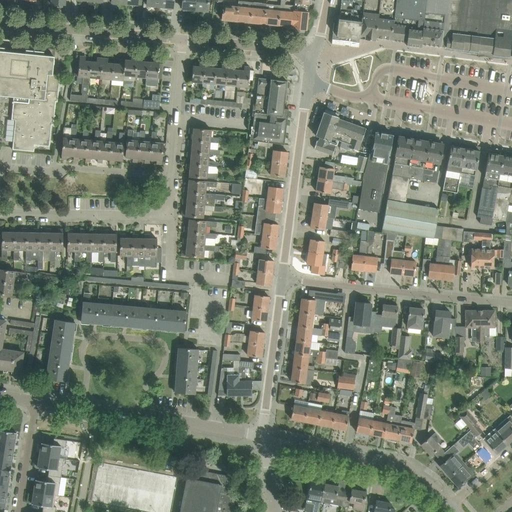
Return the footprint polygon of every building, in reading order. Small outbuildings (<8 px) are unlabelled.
[(182,0),(182,9),(195,10),(195,0),(182,0)] [(195,0),(195,10),(208,11),(209,1),(208,0),(195,0)] [(294,0),(294,5),(292,27),(292,29),(299,29),(299,31),(304,32),(305,30),(306,30),(307,19),(309,19),(310,13),(308,13),(309,4),(310,4),(310,0),(294,0)] [(352,21),(350,37),(359,38),(361,21),(364,2),(363,0),(354,0),(354,1),(353,11),(352,21)] [(361,21),(359,38),(375,40),(376,37),(375,37),(379,0),(363,0),(364,2),(361,21)] [(379,0),(375,37),(376,37),(391,39),(395,0),(379,0)] [(395,0),(391,39),(391,40),(407,42),(406,45),(421,47),(421,44),(425,12),(426,0),(395,0)] [(492,55),(509,57),(511,28),(511,0),(451,0),(446,47),(450,48),(450,49),(478,52),(478,50),(493,52),(492,55)] [(238,7),(236,21),(250,23),(252,8),(252,3),(238,1),(238,7)] [(222,20),(236,21),(238,7),(230,6),(229,3),(225,3),(221,6),(221,11),(223,11),(222,20)] [(252,8),(250,23),(264,24),(266,10),(266,4),(252,3),(252,8)] [(266,10),(264,24),(278,25),(280,6),(266,4),(266,10)] [(280,6),(278,25),(292,27),(294,5),(280,4),(280,6)] [(336,36),(350,37),(352,21),(353,11),(340,10),(339,19),(338,18),(336,36)] [(421,44),(441,46),(445,15),(425,12),(421,44)] [(0,95),(13,97),(11,120),(12,120),(12,119),(15,120),(12,150),(13,150),(13,149),(33,151),(33,152),(34,152),(34,145),(48,146),(48,147),(49,147),(51,125),(52,125),(52,126),(53,126),(55,101),(56,101),(56,102),(57,102),(60,75),(52,74),(54,57),(43,56),(43,51),(25,50),(25,54),(3,52),(4,48),(0,47),(0,95)] [(89,85),(89,77),(91,62),(85,62),(85,57),(79,57),(78,68),(76,68),(75,76),(83,77),(82,85),(89,85)] [(124,75),(135,76),(136,57),(131,57),(131,61),(125,60),(124,75)] [(136,57),(135,76),(146,77),(147,62),(142,62),(142,58),(136,57)] [(91,62),(89,77),(101,78),(102,59),(97,58),(96,62),(91,62)] [(147,62),(146,77),(146,85),(157,86),(159,59),(153,58),(153,63),(147,62)] [(102,59),(101,78),(112,79),(113,64),(108,64),(108,59),(102,59)] [(113,64),(112,79),(123,80),(124,75),(125,60),(125,61),(119,60),(119,64),(113,64)] [(191,82),(203,83),(205,63),(199,62),(199,67),(193,66),(191,82)] [(205,63),(203,83),(214,84),(216,68),(210,68),(210,63),(205,63)] [(216,68),(214,84),(225,84),(227,65),(222,64),(221,69),(216,68)] [(227,65),(225,84),(237,85),(238,70),(232,70),(233,65),(227,65)] [(238,70),(237,85),(248,86),(250,67),(244,66),(244,71),(238,70)] [(258,77),(254,112),(277,115),(282,116),(287,116),(288,109),(283,109),(287,81),(258,77)] [(70,101),(87,102),(87,98),(88,93),(82,93),(82,95),(70,94),(70,96),(70,101)] [(236,102),(235,102),(235,106),(242,107),(246,108),(247,98),(243,98),(244,96),(236,95),(236,102)] [(144,103),(143,108),(159,109),(160,103),(160,101),(144,100),(144,103)] [(284,144),(287,116),(282,116),(277,115),(254,112),(251,134),(250,134),(249,140),(258,141),(268,142),(284,144)] [(331,138),(340,141),(347,122),(338,119),(338,117),(324,112),(315,136),(320,137),(318,141),(316,141),(314,148),(332,155),(335,147),(330,145),(331,141),(330,141),(331,138)] [(347,122),(340,141),(342,142),(340,147),(347,150),(348,148),(358,151),(369,154),(371,147),(360,143),(362,138),(365,128),(347,122)] [(77,128),(70,128),(69,136),(63,136),(61,159),(64,159),(64,158),(66,158),(67,156),(74,156),(77,128)] [(211,130),(189,128),(189,130),(190,130),(190,133),(193,133),(192,140),(220,143),(220,139),(220,138),(210,137),(211,130)] [(83,139),(76,139),(73,160),(76,160),(76,159),(78,160),(79,157),(86,157),(89,130),(83,129),(83,139)] [(137,162),(138,158),(139,141),(132,140),(133,130),(128,129),(125,157),(133,158),(132,161),(135,161),(135,162),(137,162)] [(86,157),(85,161),(88,161),(88,160),(90,161),(91,158),(97,159),(98,159),(100,141),(101,131),(95,130),(94,140),(88,140),(86,157)] [(138,158),(145,159),(144,162),(147,162),(147,163),(149,163),(150,160),(149,160),(151,142),(144,141),(145,131),(140,130),(139,141),(138,158)] [(98,159),(97,159),(97,162),(100,162),(100,161),(102,162),(103,159),(109,160),(111,142),(112,142),(112,132),(107,131),(106,141),(100,141),(98,159)] [(111,142),(109,160),(109,163),(112,164),(112,163),(114,163),(114,160),(122,161),(125,133),(119,132),(118,142),(112,142),(111,142)] [(149,160),(150,160),(157,160),(156,163),(159,163),(159,164),(161,164),(163,143),(156,142),(157,132),(152,132),(151,142),(149,160)] [(359,210),(385,214),(392,172),(386,171),(390,150),(391,145),(393,135),(375,132),(372,147),(371,147),(369,154),(368,158),(364,172),(363,179),(362,185),(360,196),(360,198),(359,210)] [(385,214),(382,231),(381,232),(406,235),(415,236),(426,237),(434,238),(436,226),(439,209),(405,203),(410,178),(433,182),(436,180),(443,144),(399,136),(394,163),(392,172),(385,214)] [(192,145),(191,152),(209,154),(219,155),(219,150),(209,149),(210,142),(192,141),(192,140),(188,140),(188,142),(189,142),(189,145),(192,145)] [(457,191),(465,148),(450,145),(447,164),(443,190),(457,192),(457,191)] [(465,148),(457,191),(461,192),(461,187),(472,189),(475,175),(476,169),(478,160),(479,151),(465,148)] [(273,150),(272,163),(286,164),(288,152),(273,150)] [(191,157),(190,164),(208,166),(218,167),(218,162),(208,161),(209,154),(191,152),(187,152),(187,154),(188,154),(188,157),(191,157)] [(492,219),(503,155),(488,152),(484,183),(478,216),(484,217),(483,223),(491,224),(492,219)] [(355,170),(358,171),(364,172),(368,158),(359,155),(355,170)] [(511,156),(503,155),(492,219),(506,222),(507,211),(511,188),(511,185),(511,156)] [(247,159),(244,177),(249,178),(249,177),(256,178),(257,172),(251,171),(253,160),(247,159)] [(319,173),(318,179),(347,183),(362,185),(362,181),(353,180),(354,178),(333,175),(335,163),(325,161),(324,167),(320,167),(319,168),(317,168),(316,173),(319,173)] [(285,176),(286,164),(272,163),(270,175),(275,175),(285,176)] [(189,169),(189,176),(217,179),(217,174),(207,173),(208,166),(186,164),(186,166),(187,166),(187,169),(189,169)] [(346,189),(347,183),(318,179),(316,191),(330,193),(331,187),(346,189)] [(184,192),(187,192),(205,193),(206,186),(216,187),(217,182),(189,180),(188,187),(185,187),(185,189),(184,189),(184,192)] [(241,185),(232,184),(231,193),(240,194),(241,185)] [(263,191),(262,198),(267,199),(281,200),(283,188),(269,186),(268,192),(263,191)] [(183,204),(186,204),(204,205),(205,198),(215,199),(215,194),(205,193),(187,192),(187,199),(184,199),(184,201),(183,201),(183,204)] [(280,213),(281,200),(267,199),(265,211),(280,213)] [(314,203),(312,215),(326,217),(335,218),(335,214),(330,213),(331,206),(348,209),(349,202),(329,199),(328,205),(324,204),(314,203)] [(214,206),(204,205),(186,204),(186,211),(183,211),(183,213),(182,213),(182,215),(203,218),(204,210),(214,211),(214,210),(214,207),(214,206)] [(312,215),(310,227),(320,229),(324,229),(326,217),(312,215)] [(184,231),(188,232),(206,233),(206,226),(216,227),(217,222),(199,220),(189,219),(188,227),(185,226),(185,229),(184,229),(184,231)] [(264,223),(262,235),(277,237),(278,225),(264,223)] [(434,238),(445,239),(449,240),(450,227),(436,226),(434,238)] [(449,240),(451,240),(462,241),(463,229),(450,227),(449,240)] [(7,250),(14,250),(15,232),(15,228),(12,228),(12,229),(10,229),(10,232),(2,232),(2,260),(7,260),(7,250)] [(15,232),(14,250),(14,260),(19,260),(19,250),(26,250),(27,232),(27,228),(24,228),(24,229),(22,229),(22,232),(15,232)] [(27,232),(26,250),(26,260),(31,260),(31,250),(38,250),(38,232),(39,232),(39,229),(36,228),(36,230),(34,229),(33,232),(27,232)] [(38,232),(38,250),(38,260),(43,260),(43,250),(50,250),(50,233),(51,233),(51,229),(48,229),(48,230),(46,230),(45,232),(39,232),(38,232)] [(57,233),(51,233),(50,261),(55,261),(55,251),(62,251),(62,229),(60,229),(60,230),(58,230),(57,233)] [(80,261),(80,251),(80,233),(73,233),(73,230),(70,230),(70,229),(68,229),(67,251),(75,251),(74,261),(80,261)] [(80,233),(80,251),(87,251),(86,261),(92,261),(92,251),(91,251),(92,233),(85,233),(85,230),(82,230),(82,229),(80,229),(80,233)] [(348,239),(353,232),(331,229),(330,236),(348,239)] [(91,251),(92,251),(99,251),(98,262),(104,262),(104,252),(103,252),(104,234),(97,233),(97,231),(94,231),(94,230),(92,230),(92,233),(91,251)] [(103,252),(104,252),(111,252),(110,262),(116,262),(116,244),(116,234),(109,234),(109,231),(106,231),(106,230),(104,230),(104,234),(103,252)] [(469,239),(482,240),(483,233),(464,231),(463,242),(469,242),(469,239)] [(183,243),(187,244),(204,245),(205,238),(215,239),(216,234),(206,233),(188,232),(187,239),(184,238),(184,241),(183,241),(183,243)] [(484,259),(484,268),(493,268),(493,258),(493,256),(496,256),(497,250),(494,250),(494,249),(489,249),(490,241),(491,241),(491,233),(483,233),(482,240),(481,249),(480,249),(480,259),(484,259)] [(132,266),(132,256),(132,238),(125,238),(125,235),(123,235),(123,234),(120,234),(120,244),(120,256),(127,256),(127,266),(132,266)] [(132,238),(132,256),(139,256),(139,266),(144,266),(144,256),(144,238),(137,238),(137,235),(135,235),(135,234),(132,234),(132,238)] [(144,238),(144,256),(151,256),(151,266),(156,267),(157,238),(149,238),(149,235),(147,235),(147,234),(144,234),(144,238)] [(504,241),(503,257),(510,258),(511,237),(511,236),(511,235),(506,235),(506,234),(503,234),(502,241),(504,241)] [(275,249),(277,237),(262,235),(261,247),(275,249)] [(405,245),(411,246),(414,246),(415,236),(406,235),(405,245)] [(428,277),(440,279),(445,239),(434,238),(426,237),(425,244),(438,245),(436,263),(430,262),(430,260),(423,259),(422,271),(429,271),(428,277)] [(310,239),(308,252),(323,254),(325,241),(310,239)] [(445,239),(440,279),(453,280),(453,274),(460,275),(461,261),(449,259),(451,240),(449,240),(445,239)] [(386,240),(384,258),(391,259),(392,250),(393,250),(394,240),(386,240)] [(365,256),(363,270),(376,272),(377,262),(377,257),(371,257),(372,247),(373,242),(367,241),(366,246),(365,256)] [(219,246),(204,245),(187,244),(186,250),(183,250),(183,253),(182,253),(182,255),(203,257),(204,250),(219,251),(219,246)] [(471,267),(484,268),(484,259),(480,259),(480,249),(471,248),(469,248),(468,255),(471,255),(471,257),(471,267)] [(390,267),(390,273),(402,275),(403,260),(404,251),(393,250),(392,250),(391,259),(391,263),(390,267)] [(236,251),(233,268),(239,269),(240,259),(246,260),(247,252),(239,251),(236,251)] [(321,266),(323,254),(308,252),(306,263),(321,266)] [(345,257),(337,256),(332,255),(331,261),(336,262),(336,267),(344,268),(345,258),(345,257)] [(352,259),(351,269),(363,270),(365,256),(359,255),(353,255),(352,259)] [(259,259),(258,271),(272,273),(274,261),(259,259)] [(403,260),(402,275),(414,276),(415,266),(416,261),(410,261),(403,260)] [(0,281),(13,283),(15,276),(25,278),(25,273),(0,268),(0,281)] [(271,285),(272,273),(258,271),(256,283),(271,285)] [(143,281),(131,280),(85,276),(85,280),(188,289),(189,285),(143,281)] [(232,279),(231,286),(244,288),(245,281),(232,279)] [(23,285),(13,283),(0,281),(0,293),(12,295),(13,288),(23,290),(23,285)] [(255,295),(253,307),(268,309),(269,297),(255,295)] [(302,298),(300,312),(313,314),(319,315),(320,304),(315,303),(315,300),(302,298)] [(185,321),(186,311),(82,302),(81,321),(185,331),(185,321)] [(332,302),(331,308),(335,309),(335,312),(336,313),(336,317),(342,318),(344,308),(344,303),(338,302),(332,302)] [(348,328),(347,331),(354,331),(355,324),(368,325),(367,333),(373,333),(374,327),(375,321),(376,315),(376,312),(370,311),(371,303),(356,302),(355,313),(355,317),(349,316),(348,328)] [(374,327),(373,333),(380,334),(381,326),(392,328),(395,328),(395,323),(396,317),(397,306),(383,305),(382,314),(382,315),(376,315),(375,321),(374,327)] [(266,321),(268,309),(253,307),(251,319),(266,321)] [(407,327),(422,328),(423,321),(423,319),(424,309),(409,307),(408,319),(407,327)] [(444,311),(436,310),(435,321),(434,327),(448,329),(447,337),(455,338),(455,337),(455,319),(450,318),(450,312),(449,312),(448,310),(445,310),(444,311)] [(465,310),(465,320),(465,327),(471,327),(472,341),(479,341),(480,341),(483,341),(483,336),(483,334),(477,334),(477,327),(480,327),(480,310),(465,310)] [(477,327),(477,334),(483,334),(483,336),(489,336),(496,335),(495,327),(494,327),(494,320),(494,310),(480,310),(480,327),(477,327)] [(300,312),(298,326),(312,328),(313,314),(300,312)] [(34,327),(34,332),(33,336),(32,340),(31,343),(31,346),(30,349),(30,351),(26,370),(26,375),(30,376),(40,317),(36,316),(35,323),(34,327)] [(322,323),(321,329),(341,331),(342,320),(329,318),(328,324),(322,323)] [(6,321),(0,319),(0,368),(20,372),(23,352),(1,349),(6,321)] [(10,324),(34,327),(35,323),(11,319),(10,324)] [(46,378),(66,381),(75,322),(55,319),(46,378)] [(298,326),(296,340),(310,342),(311,335),(321,336),(321,335),(337,337),(338,331),(341,332),(341,331),(321,329),(312,328),(298,326)] [(390,345),(399,346),(400,335),(401,329),(392,328),(390,345)] [(250,331),(248,343),(263,345),(265,332),(255,331),(250,331)] [(406,359),(411,360),(412,353),(412,350),(409,350),(410,336),(400,335),(399,346),(399,352),(398,359),(406,359)] [(347,337),(345,353),(354,354),(356,342),(352,338),(347,337)] [(455,352),(464,352),(464,337),(455,337),(455,352)] [(504,337),(496,337),(496,350),(504,350),(504,337)] [(296,340),(295,354),(308,355),(317,357),(337,359),(338,351),(326,349),(326,352),(319,351),(319,350),(309,349),(310,342),(296,340)] [(261,357),(263,345),(248,343),(247,355),(261,357)] [(178,347),(175,392),(194,394),(198,349),(178,347)] [(424,360),(425,360),(441,361),(442,353),(432,352),(433,349),(426,348),(426,351),(425,351),(424,360)] [(201,394),(206,395),(207,395),(211,395),(213,385),(217,351),(213,350),(209,385),(208,392),(201,391),(201,394)] [(295,354),(293,367),(306,369),(308,355),(295,354)] [(336,365),(337,359),(317,357),(316,363),(336,365)] [(421,366),(413,364),(411,373),(419,375),(421,366)] [(306,369),(293,367),(291,381),(301,383),(305,383),(312,384),(313,370),(306,369)] [(490,367),(480,368),(480,376),(490,376),(490,367)] [(220,381),(218,395),(227,395),(239,395),(239,374),(239,368),(234,368),(227,368),(221,368),(220,381)] [(239,374),(239,395),(251,395),(251,380),(245,380),(245,374),(245,368),(239,368),(239,374)] [(339,376),(337,387),(348,389),(354,389),(355,378),(339,376)] [(416,417),(423,418),(425,404),(426,404),(429,386),(425,385),(423,393),(420,393),(416,417)] [(347,397),(348,389),(337,387),(337,388),(340,388),(339,397),(347,397)] [(476,389),(469,396),(472,399),(480,393),(476,389)] [(480,394),(486,401),(491,396),(486,389),(480,394)] [(425,404),(423,418),(430,420),(432,405),(426,404),(425,404)] [(291,419),(305,421),(307,408),(293,405),(291,419)] [(395,408),(389,406),(388,414),(386,424),(384,437),(388,437),(388,439),(395,440),(395,439),(397,439),(400,426),(394,425),(395,415),(394,415),(395,408)] [(307,408),(305,421),(318,424),(321,411),(307,408)] [(482,431),(476,423),(477,421),(467,409),(459,416),(476,436),(482,431)] [(334,413),(332,427),(346,429),(349,411),(342,410),(341,415),(334,413)] [(321,411),(318,424),(332,427),(334,413),(321,411)] [(494,429),(507,444),(511,439),(511,417),(510,415),(494,429)] [(356,431),(370,434),(372,421),(358,418),(356,431)] [(400,426),(397,439),(411,442),(413,432),(414,429),(415,423),(401,420),(400,426)] [(372,421),(370,434),(384,437),(386,424),(372,421)] [(496,453),(507,444),(494,429),(484,438),(488,444),(496,453)] [(16,433),(0,430),(0,440),(14,443),(16,433)] [(467,440),(477,452),(482,447),(469,431),(467,432),(467,433),(451,446),(455,451),(467,440)] [(434,452),(439,458),(444,453),(440,447),(436,443),(441,439),(435,432),(421,445),(430,455),(434,452)] [(41,442),(39,454),(59,457),(61,446),(66,446),(67,440),(54,438),(53,444),(41,442)] [(0,440),(0,452),(12,454),(14,443),(0,440)] [(491,458),(482,447),(477,452),(476,453),(485,463),(491,458)] [(12,454),(0,452),(0,462),(11,465),(12,454)] [(440,466),(449,476),(464,463),(458,457),(453,462),(449,458),(444,453),(439,458),(443,463),(440,466)] [(59,457),(39,454),(37,466),(49,468),(48,475),(61,477),(64,458),(59,457)] [(0,462),(0,473),(9,475),(11,465),(0,462)] [(464,463),(449,476),(458,487),(473,473),(464,463)] [(235,511),(229,476),(188,468),(187,477),(186,477),(179,511),(235,511)] [(9,475),(0,473),(0,484),(7,486),(9,475)] [(35,479),(33,492),(54,495),(58,495),(61,477),(48,475),(47,481),(35,479)] [(324,484),(311,481),(308,493),(308,494),(307,501),(314,502),(315,497),(322,498),(322,496),(324,484)] [(322,496),(321,502),(341,506),(344,492),(337,491),(338,487),(324,484),(322,496)] [(344,492),(341,506),(348,507),(349,501),(354,502),(352,509),(362,511),(363,504),(364,502),(366,492),(352,489),(351,494),(344,492)] [(54,495),(33,492),(31,503),(43,505),(42,511),(44,511),(55,511),(56,507),(52,506),(54,495)] [(376,500),(373,511),(394,511),(395,509),(390,508),(391,503),(376,500)]
